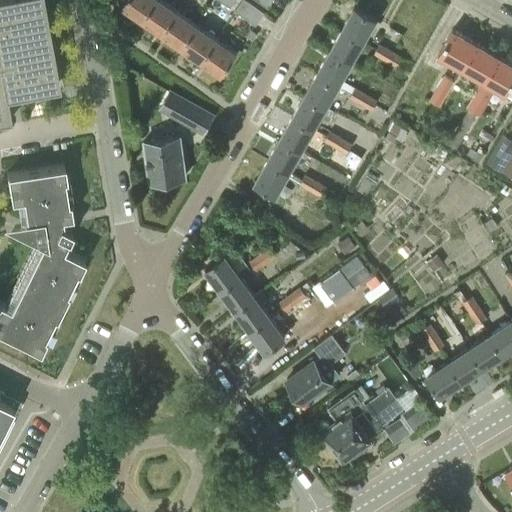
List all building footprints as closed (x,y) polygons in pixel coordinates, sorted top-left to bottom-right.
[(0,0),(0,121),(10,119),(5,93),(58,83),(42,0),(0,0)] [(141,20),(154,0),(124,0),(120,6),(141,20)] [(177,10),(161,0),(154,0),(141,20),(161,34),(177,10)] [(255,25),(256,24),(264,13),(244,0),(241,0),(234,11),(255,25)] [(255,0),(267,8),(270,5),(272,0),(255,0)] [(354,6),(342,28),(363,40),(375,18),(354,6)] [(197,24),(177,10),(161,34),(181,48),(197,24)] [(197,24),(181,48),(201,61),(217,38),(197,24)] [(342,28),(329,50),(350,62),(363,40),(342,28)] [(461,66),(475,42),(452,29),(439,53),(461,66)] [(238,52),(217,38),(201,61),(222,75),(238,52)] [(461,66),(483,78),(497,54),(475,42),(461,66)] [(384,60),(390,49),(379,43),(373,53),(384,60)] [(396,66),(401,56),(390,49),(384,60),(396,66)] [(317,72),(338,84),(341,78),(350,62),(329,50),(317,72)] [(468,107),(477,112),(480,114),(496,85),(506,91),(511,80),(511,62),(497,54),(483,78),(467,106),(468,107)] [(317,72),(305,93),(326,105),(331,108),(337,98),(332,95),(338,84),(317,72)] [(445,94),(453,80),(444,75),(438,86),(442,89),(441,91),(445,94)] [(351,92),(355,86),(341,78),(338,84),(351,92)] [(360,103),(366,93),(355,86),(349,97),(360,103)] [(439,105),(445,94),(441,91),(442,89),(438,86),(430,100),(439,105)] [(203,131),(204,130),(212,114),(168,91),(159,108),(203,131)] [(305,93),(292,115),(313,127),(326,105),(305,93)] [(376,100),(377,99),(366,93),(360,103),(372,110),(374,105),(376,100)] [(456,147),(473,120),(477,112),(468,107),(448,142),(456,147)] [(313,127),(292,115),(280,137),(301,149),(306,152),(311,143),(306,140),(313,127)] [(335,147),(341,136),(330,130),(324,140),(335,147)] [(150,181),(185,176),(179,135),(144,140),(150,181)] [(346,153),(352,143),(341,136),(335,147),(346,153)] [(280,137),(268,159),(289,171),(301,149),(280,137)] [(289,171),(268,159),(255,181),(276,193),(289,171)] [(500,174),(511,180),(511,163),(508,161),(500,174)] [(71,214),(67,190),(63,163),(6,172),(10,198),(22,197),(26,221),(40,219),(42,238),(9,305),(0,300),(0,330),(39,350),(84,258),(62,247),(71,229),(67,227),(65,215),(71,214)] [(310,190),(316,180),(305,174),(299,184),(310,190)] [(365,194),(373,183),(364,178),(357,189),(365,194)] [(321,197),(327,186),(316,180),(310,190),(321,197)] [(490,230),(497,226),(492,219),(485,223),(490,230)] [(348,234),(337,241),(345,252),(355,244),(348,234)] [(266,263),(277,255),(269,245),(259,253),(266,263)] [(266,263),(259,253),(249,261),(256,270),(266,263)] [(220,289),(240,275),(224,254),(205,268),(220,289)] [(427,262),(433,271),(443,263),(437,255),(427,262)] [(240,275),(220,289),(235,309),(254,295),(254,294),(240,275)] [(307,295),(303,290),(299,285),(289,293),(296,303),(307,295)] [(235,309),(250,329),(269,315),(261,304),(269,298),(262,288),(254,294),(254,295),(235,309)] [(378,297),(385,307),(396,299),(389,289),(378,297)] [(285,311),(296,303),(289,293),(278,301),(285,311)] [(478,306),(471,296),(463,301),(470,312),(478,306)] [(485,317),(478,306),(470,312),(477,322),(485,317)] [(284,336),(269,315),(250,329),(265,350),(284,336)] [(511,319),(490,332),(503,353),(511,346),(511,319)] [(437,334),(430,323),(421,329),(428,339),(437,334)] [(490,332),(469,346),(483,366),(503,353),(490,332)] [(321,354),(314,359),(314,358),(287,378),(293,387),(291,392),(296,399),(302,399),(303,401),(330,381),(340,374),(331,362),(346,351),(332,333),(315,345),(321,354)] [(443,345),(437,334),(428,339),(435,350),(443,345)] [(483,366),(469,346),(448,360),(462,380),(483,366)] [(462,380),(448,360),(427,374),(440,394),(462,380)] [(380,424),(402,407),(388,387),(366,403),(354,388),(328,407),(336,419),(323,429),(334,445),(332,448),(337,455),(341,454),(344,458),(371,438),(370,437),(383,428),(380,424)] [(0,427),(12,404),(0,398),(0,397),(3,392),(0,390),(0,427)]
